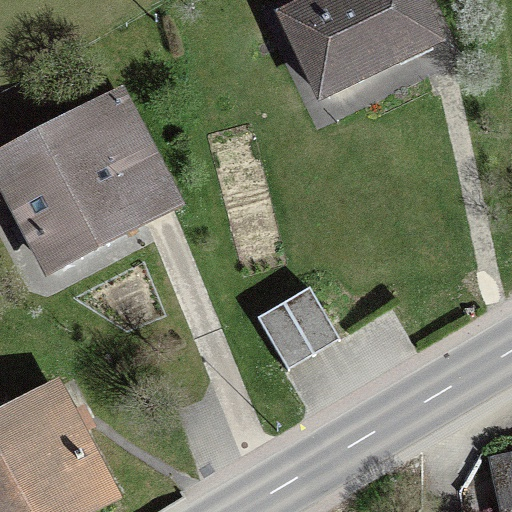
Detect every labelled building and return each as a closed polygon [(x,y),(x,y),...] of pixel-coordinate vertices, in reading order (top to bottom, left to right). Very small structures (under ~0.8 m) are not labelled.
[(434,41),(413,0),(324,0),(285,19),(320,95),(434,41)] [(140,223),(126,195),(160,177),(119,98),(0,160),(0,172),(51,269),(140,223)] [(309,289),(258,319),(288,371),(340,341),(309,289)] [(0,511),(88,511),(111,500),(76,434),(90,427),(82,411),(68,418),(51,386),(0,413),(0,511)] [(510,511),(511,511),(511,461),(500,464),(510,511)]
